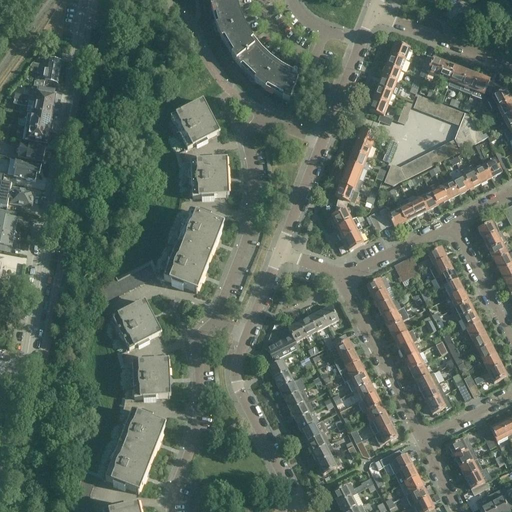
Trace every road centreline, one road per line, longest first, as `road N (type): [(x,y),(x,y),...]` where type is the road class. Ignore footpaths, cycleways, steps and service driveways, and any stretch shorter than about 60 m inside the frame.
road 1 (secondary): [(0,505),(88,0)]
road 2 (residential): [(112,309),(156,287),(218,311),(253,211),(250,135),(262,117),(325,143)]
road 3 (residential): [(171,511),(196,418),(196,341),(212,323)]
road 4 (residential): [(294,504),(239,392),(247,335)]
road 5 (residential): [(423,441),(344,280)]
road 6 (residential): [(511,67),(375,15)]
road 7 (residential): [(511,335),(453,223)]
road 8 (residential): [(344,280),(453,223)]
